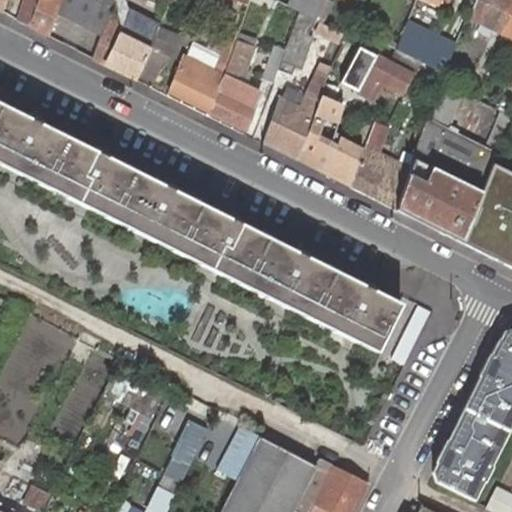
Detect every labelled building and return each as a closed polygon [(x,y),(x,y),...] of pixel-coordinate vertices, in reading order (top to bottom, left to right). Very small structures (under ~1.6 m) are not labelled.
[(28,26),(48,36),(57,13),(61,0),(23,0),(16,20),(28,26)] [(101,35),(104,27),(107,19),(111,10),(90,0),(61,0),(57,13),(101,35)] [(249,0),(249,1),(269,10),(273,0),(249,0)] [(298,12),(313,19),(315,20),(324,0),(288,0),(286,5),(298,12)] [(511,39),(511,29),(505,25),(510,13),(483,0),(474,0),(467,17),(511,39)] [(511,29),(511,0),(483,0),(510,13),(505,25),(511,29)] [(298,12),(277,70),(290,75),(293,67),(300,70),(311,38),(305,36),(313,19),(298,12)] [(104,27),(149,50),(153,41),(107,19),(104,27)] [(315,23),(310,34),(334,45),(339,34),(315,23)] [(422,62),(444,74),(455,46),(406,23),(395,50),(422,62)] [(221,25),(217,36),(233,41),(237,30),(221,25)] [(104,65),(135,80),(149,50),(104,27),(101,35),(91,58),(104,65)] [(183,43),(156,31),(153,41),(149,50),(174,62),(183,43)] [(173,94),(208,113),(216,92),(214,92),(223,75),(235,42),(233,41),(217,36),(212,49),(189,38),(183,55),(182,55),(168,92),(173,94)] [(343,40),(328,71),(328,73),(358,88),(355,93),(374,102),(382,85),(401,96),(412,74),(343,40)] [(216,92),(208,113),(245,130),(258,93),(234,81),(240,65),(245,67),(252,48),(235,42),(223,75),(214,92),(216,92)] [(469,49),(476,53),(480,46),(473,42),(469,49)] [(273,47),(261,79),(271,83),(283,50),(273,47)] [(511,83),(511,56),(503,80),(511,83)] [(261,143),(295,160),(312,118),(318,102),(319,97),(328,73),(328,71),(317,67),(307,97),(304,96),(287,88),(282,100),(278,98),(261,143)] [(395,210),(459,242),(490,163),(494,153),(446,129),(459,92),(441,82),(427,120),(414,159),(395,210)] [(325,175),(349,187),(358,163),(356,163),(361,149),(334,135),(322,129),(331,102),(319,97),(318,102),(312,118),(295,160),(310,167),(325,175)] [(322,129),(334,135),(341,106),(331,102),(322,129)] [(398,304),(0,104),(0,164),(375,352),(398,304)] [(364,147),(379,155),(389,128),(386,127),(374,121),(372,126),(364,147)] [(349,187),(395,210),(414,159),(404,153),(399,165),(379,155),(364,147),(358,163),(349,187)] [(459,242),(511,269),(511,174),(490,163),(459,242)] [(437,463),(432,472),(435,482),(471,500),(482,480),(483,480),(490,467),(488,466),(511,418),(511,329),(503,332),(498,341),(497,341),(489,357),(488,356),(478,375),(480,376),(446,442),(445,442),(435,461),(437,463)] [(314,466),(260,438),(222,511),(290,511),(295,503),(314,466)] [(173,487),(185,461),(171,454),(159,481),(173,487)] [(352,511),(367,483),(348,474),(318,458),(314,466),(295,503),(310,511),(352,511)] [(103,477),(90,507),(101,511),(102,511),(116,483),(103,477)] [(40,510),(48,494),(32,487),(24,503),(40,510)] [(511,495),(495,487),(493,491),(511,500),(511,495)] [(511,511),(511,500),(493,491),(485,507),(494,511),(511,511)] [(17,511),(0,503),(0,511),(17,511)]
